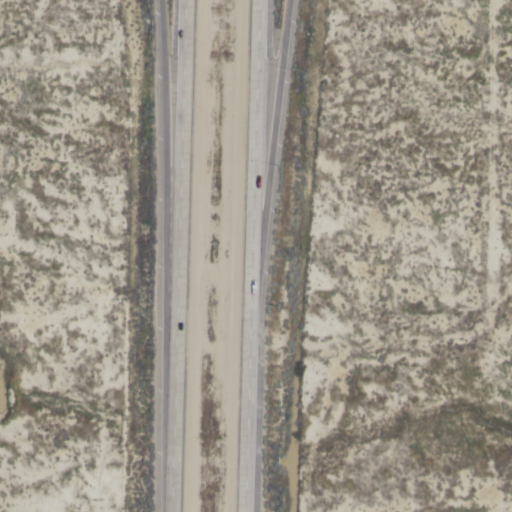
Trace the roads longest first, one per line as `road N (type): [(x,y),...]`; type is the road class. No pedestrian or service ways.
road 1 (motorway): [(158,0),(174,306)]
road 2 (motorway): [(183,0),(174,306)]
road 3 (motorway): [(249,295),(290,0)]
road 4 (motorway): [(249,295),(257,0)]
road 5 (motorway): [(242,511),(249,295)]
road 6 (motorway): [(174,306),(170,511)]
